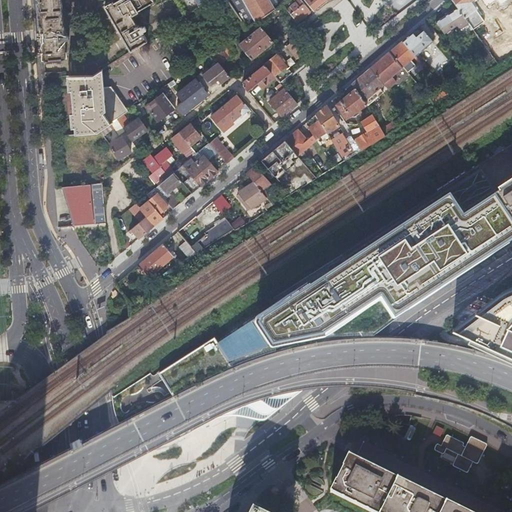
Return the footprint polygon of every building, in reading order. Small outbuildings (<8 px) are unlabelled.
[(38,0),(44,61),(61,59),(66,59),(60,0),(38,0)] [(119,32),(130,51),(147,41),(142,33),(143,33),(143,32),(146,30),(144,26),(142,27),(141,26),(139,27),(138,25),(136,25),(130,15),(131,15),(132,16),(138,12),(137,11),(151,3),(151,4),(155,3),(153,0),(117,0),(113,2),(112,1),(104,6),(113,22),(112,22),(118,33),(119,32)] [(228,0),(247,29),(275,10),(269,0),(228,0)] [(297,0),(298,2),(287,10),(297,23),(311,12),(301,0),(297,0)] [(305,0),(313,10),(325,0),(305,0)] [(452,0),(457,8),(466,20),(477,12),(470,2),(473,0),(452,0)] [(511,0),(497,0),(511,20),(511,0)] [(466,20),(457,8),(435,22),(444,33),(457,25),(459,29),(468,23),(466,20)] [(477,12),(466,20),(468,23),(486,48),(494,59),(498,65),(510,58),(477,12)] [(240,45),(251,59),(273,42),(262,27),(240,45)] [(403,41),(415,55),(417,53),(433,40),(424,29),(419,33),(416,35),(414,34),(413,32),(403,41)] [(291,50),(294,54),(297,58),(308,49),(299,37),(288,46),(291,50)] [(403,41),(389,52),(402,67),(406,63),(411,69),(415,65),(410,60),(415,55),(403,41)] [(219,63),(220,64),(234,53),(226,43),(211,54),(219,63)] [(486,65),(494,59),(486,48),(481,51),(485,58),(479,62),(481,64),(484,62),(486,65)] [(392,76),(402,67),(389,52),(370,68),(383,83),(387,88),(396,81),(392,76)] [(284,62),(281,58),(278,54),(266,63),(281,83),(292,73),(284,62)] [(222,83),(230,77),(220,64),(219,63),(198,79),(206,89),(215,81),(218,79),(222,83)] [(243,86),(248,92),(258,84),(262,90),(276,78),(265,65),(244,82),(243,86)] [(383,83),(370,68),(352,83),(355,88),(364,100),(379,88),(379,87),(383,83)] [(117,119),(128,111),(111,87),(103,88),(102,69),(93,75),(70,76),(75,134),(97,132),(112,122),(117,119)] [(465,86),(473,81),(465,71),(458,75),(463,82),(465,86)] [(183,113),(208,94),(196,79),(177,94),(183,101),(177,106),(183,113)] [(449,96),(465,86),(463,82),(446,92),(449,96)] [(269,101),(282,117),(297,104),(280,84),(275,88),(279,93),(269,101)] [(364,100),(355,88),(336,104),(346,118),(357,111),(359,113),(362,111),(360,109),(367,105),(364,100)] [(158,121),(175,107),(160,89),(157,91),(161,95),(146,106),(158,121)] [(211,116),(222,129),(232,120),(233,121),(240,115),(241,116),(248,110),(244,105),(243,105),(240,102),(242,101),(237,95),(211,116)] [(426,110),(435,105),(430,100),(423,105),(426,110)] [(339,125),(326,105),(315,115),(326,132),(339,125)] [(341,133),(331,139),(344,161),(386,135),(381,129),(372,114),(361,121),(367,132),(348,143),(341,133)] [(315,115),(306,123),(316,139),(326,132),(315,115)] [(123,128),(124,129),(131,140),(147,129),(138,118),(129,124),(127,126),(123,128)] [(117,119),(112,122),(119,132),(124,129),(123,128),(117,119)] [(386,135),(401,126),(398,121),(394,123),(393,121),(381,129),(386,135)] [(180,132),(190,145),(200,137),(190,124),(180,132)] [(310,144),(298,129),(284,141),(297,156),(310,144)] [(194,155),(196,153),(190,145),(180,132),(172,138),(184,152),(178,156),(184,163),(188,160),(191,157),(194,155)] [(109,144),(117,159),(130,151),(122,137),(109,144)] [(226,164),(234,158),(216,138),(209,144),(213,148),(226,164)] [(297,156),(284,141),(261,160),(291,194),(316,178),(297,156)] [(194,155),(191,157),(209,179),(218,172),(208,160),(211,158),(220,169),(226,164),(213,148),(209,144),(209,143),(196,153),(194,155)] [(511,143),(478,164),(511,215),(511,143)] [(168,176),(174,172),(171,168),(165,160),(172,155),(166,147),(153,157),(168,176)] [(168,176),(153,157),(152,158),(150,156),(144,160),(153,172),(150,175),(154,181),(155,180),(158,184),(168,176)] [(200,186),(209,179),(191,157),(188,160),(192,165),(187,170),(200,186)] [(192,165),(188,160),(184,163),(180,167),(184,172),(187,170),(192,165)] [(366,340),(371,335),(381,328),(381,325),(379,321),(378,321),(377,320),(376,320),(376,321),(375,321),(362,330),(360,327),(391,307),(395,313),(446,280),(511,236),(511,215),(478,164),(320,269),(366,340)] [(270,184),(255,166),(246,173),(253,182),(260,191),(270,184)] [(192,194),(198,188),(184,172),(180,167),(174,172),(182,181),(192,194)] [(174,172),(168,176),(158,184),(156,186),(155,187),(169,204),(173,209),(179,204),(169,192),(182,181),(174,172)] [(105,221),(102,182),(89,184),(93,223),(105,221)] [(266,198),(260,191),(253,182),(239,192),(240,194),(237,196),(244,204),(247,202),(251,208),(266,198)] [(89,184),(63,186),(73,225),(93,223),(89,184)] [(155,187),(147,194),(150,199),(140,208),(146,216),(154,225),(163,218),(159,214),(168,207),(167,206),(169,204),(155,187)] [(263,211),(272,206),(270,202),(261,209),(263,211)] [(134,231),(139,238),(154,225),(146,216),(128,230),(131,233),(134,231)] [(205,234),(190,246),(196,253),(234,229),(224,217),(214,224),(215,225),(204,232),(205,234)] [(179,246),(189,258),(196,253),(190,246),(185,241),(179,246)] [(174,256),(163,243),(152,252),(163,265),(174,256)] [(163,265),(152,252),(139,263),(150,276),(163,265)] [(313,380),(366,340),(320,269),(158,371),(156,368),(121,391),(124,431),(125,433),(129,437),(133,441),(136,443),(141,445),(146,445),(150,445),(152,445),(163,441),(173,437),(220,413),(242,403),(253,398),(268,392),(272,391),(285,387),(296,384),(313,380)] [(511,287),(511,288),(501,293),(485,305),(481,313),(476,311),(462,323),(453,329),(471,337),(469,342),(511,361),(511,287)] [(442,436),(445,429),(437,426),(434,434),(442,436)] [(463,446),(463,445),(464,445),(464,444),(464,443),(463,443),(449,435),(448,435),(447,435),(447,436),(442,445),(439,444),(438,444),(437,444),(435,449),(435,450),(435,451),(436,451),(442,454),(443,454),(444,454),(444,453),(445,453),(442,458),(454,464),(453,464),(453,465),(454,466),(466,472),(467,472),(468,472),(468,471),(473,462),(476,463),(477,463),(478,463),(478,462),(486,448),(486,447),(486,446),(486,445),(486,444),(485,444),(473,437),(472,437),(471,437),(471,438),(470,438),(465,447),(463,446)] [(337,480),(336,480),(331,492),(371,511),(464,511),(349,455),(343,467),(337,480)]
